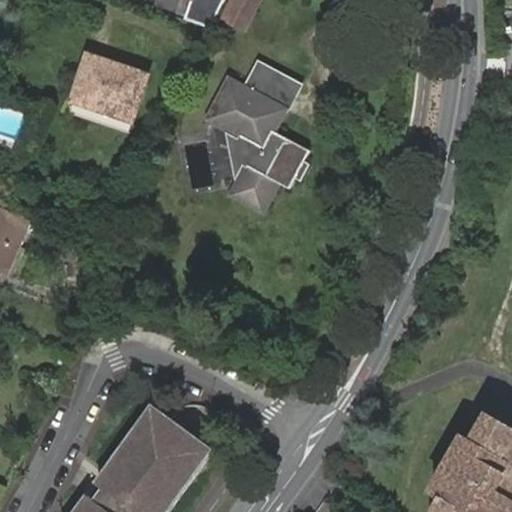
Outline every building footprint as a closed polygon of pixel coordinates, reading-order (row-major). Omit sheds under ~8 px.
[(191,0),(185,18),(212,27),(226,0),(191,0)] [(259,0),(233,0),(224,19),(245,29),(259,0)] [(79,100),(138,120),(155,74),(96,53),(79,100)] [(252,91),(230,80),(209,119),(242,137),(239,143),(243,163),(248,166),(233,194),(261,210),(277,182),(289,189),(310,151),(274,131),(299,86),(265,68),(252,91)] [(134,130),(138,120),(79,100),(75,110),(134,130)] [(41,215),(47,199),(17,186),(11,203),(41,215)] [(0,188),(0,206),(3,208),(8,191),(0,188)] [(3,208),(0,206),(0,269),(11,244),(19,248),(31,220),(3,208)] [(11,244),(0,269),(0,272),(7,276),(19,248),(11,244)] [(161,511),(210,445),(155,405),(77,511),(161,511)] [(498,511),(503,511),(511,497),(511,423),(495,413),(479,440),(470,435),(445,479),(454,484),(460,488),(498,511)] [(167,511),(214,448),(210,445),(161,511),(167,511)] [(438,511),(448,511),(460,488),(454,484),(445,479),(439,490),(448,496),(438,511)] [(498,511),(460,488),(448,511),(511,511),(511,497),(503,511),(498,511)]
